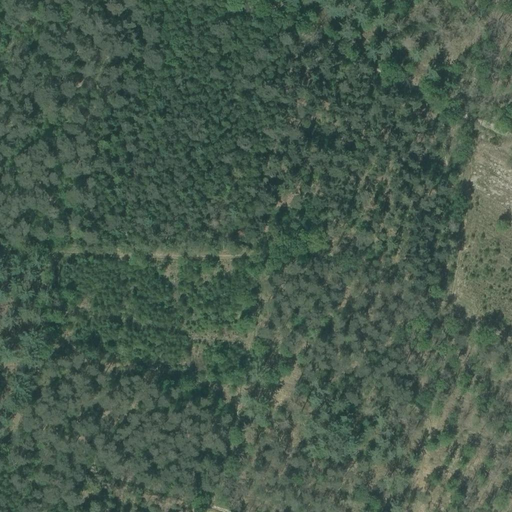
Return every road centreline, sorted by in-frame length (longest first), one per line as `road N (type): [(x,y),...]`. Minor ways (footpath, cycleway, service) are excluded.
road 1 (track): [(0,249),(334,256),(397,278),(452,311),(479,122)]
road 2 (track): [(226,0),(479,122)]
road 3 (track): [(243,511),(81,466),(0,429)]
